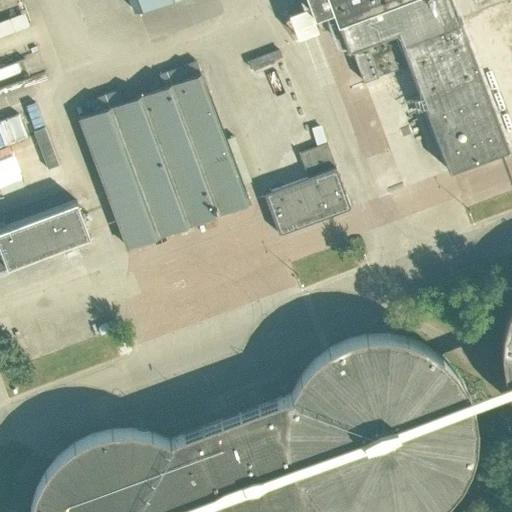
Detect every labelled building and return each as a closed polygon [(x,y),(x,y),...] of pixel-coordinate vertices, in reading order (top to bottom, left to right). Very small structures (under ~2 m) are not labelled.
[(131,0),(135,11),(163,0),(131,0)] [(329,0),(349,49),(396,31),(449,171),(507,149),(450,0),(329,0)] [(0,34),(26,25),(22,13),(0,21),(0,34)] [(353,52),(363,80),(377,75),(377,76),(407,64),(396,35),(366,46),(366,47),(353,52)] [(280,55),(278,48),(247,59),(250,67),(280,55)] [(163,86),(122,102),(118,91),(91,101),(95,112),(79,118),(129,248),(250,201),(196,61),(159,75),(163,86)] [(0,143),(26,133),(16,110),(0,116),(0,143)] [(44,134),(5,151),(11,164),(50,147),(44,134)] [(263,191),(279,234),(352,206),(328,141),(299,152),(307,174),(263,191)] [(0,230),(0,270),(91,238),(78,202),(0,230)] [(502,332),(500,350),(502,368),(507,385),(511,396),(511,304),(507,315),(502,332)] [(19,336),(27,359),(100,332),(97,324),(55,339),(50,325),(19,336)] [(290,393),(169,438),(152,432),(133,428),(115,428),(96,432),(79,439),(63,449),(50,462),(39,478),(32,495),(28,511),(300,511),(317,506),(325,511),(433,511),(438,509),(452,496),(463,481),(471,464),(476,446),(477,427),(474,409),(468,391),(459,375),(446,361),(432,349),(415,341),(397,336),(378,334),(360,336),(342,342),(325,351),(311,363),(299,377),(290,393)] [(181,421),(229,402),(224,387),(175,406),(181,421)]
